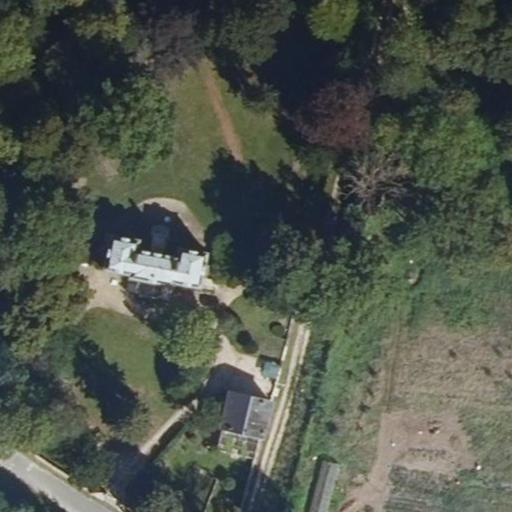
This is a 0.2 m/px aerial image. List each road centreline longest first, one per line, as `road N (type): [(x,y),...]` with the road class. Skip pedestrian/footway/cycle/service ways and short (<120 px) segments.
road 1 (residential): [(338,238),(318,339),(266,511)]
road 2 (unclassified): [(395,0),(375,122),(338,238)]
